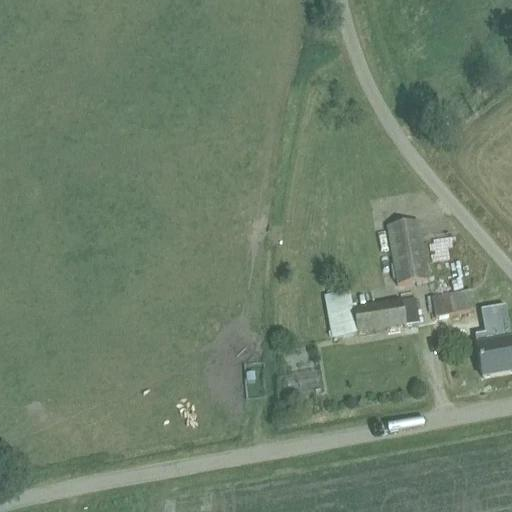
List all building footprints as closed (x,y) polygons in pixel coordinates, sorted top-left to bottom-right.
[(397,289),(406,287),(428,283),(418,224),(387,230),(397,289)] [(427,242),(429,264),(455,262),(453,239),(427,242)] [(475,314),(471,294),(431,301),(434,321),(475,314)] [(357,338),(352,313),(349,295),(326,299),(334,342),(357,338)] [(416,302),(402,304),(406,329),(420,326),(416,302)] [(487,338),(475,340),(483,381),(511,375),(511,350),(506,320),(485,324),(487,338)]
